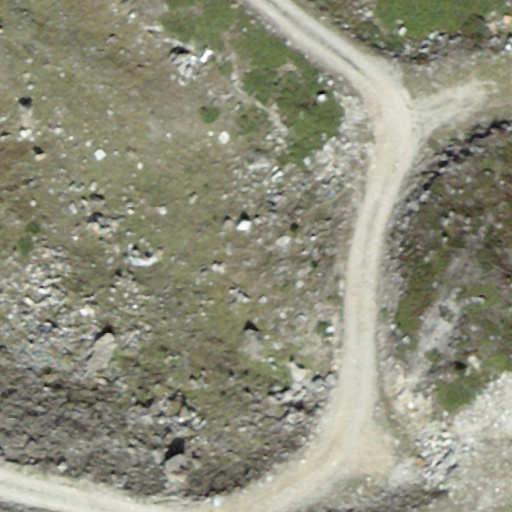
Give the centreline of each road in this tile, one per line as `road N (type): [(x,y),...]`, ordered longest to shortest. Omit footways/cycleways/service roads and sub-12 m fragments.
road 1 (track): [(278,0),(361,80),(356,455),(254,511)]
road 2 (track): [(117,511),(0,483)]
